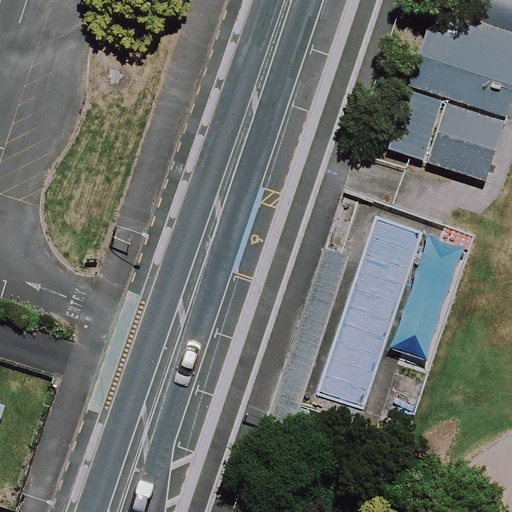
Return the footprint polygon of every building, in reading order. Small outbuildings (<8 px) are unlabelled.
[(459,36),(426,26),(407,88),(511,120),(511,23),(468,9),(459,36)] [(446,101),(411,90),(393,150),(428,161),(446,101)] [(446,102),(428,161),(488,180),(507,120),(446,102)] [(407,225),(358,210),(298,401),(347,416),(407,225)] [(423,384),(393,375),(377,428),(407,437),(423,384)]
